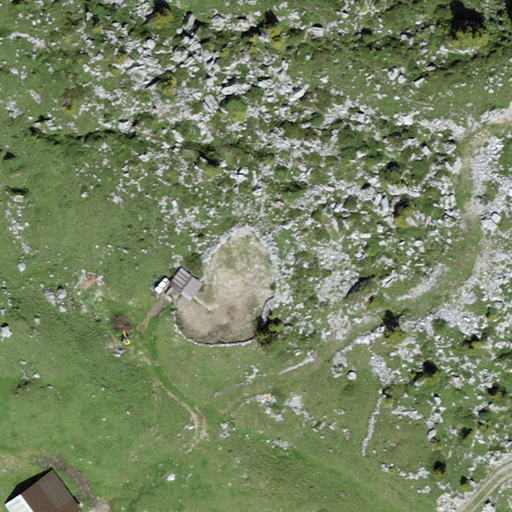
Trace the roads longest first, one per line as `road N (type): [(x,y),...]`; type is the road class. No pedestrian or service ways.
road 1 (track): [(99,507),(142,474),(190,452),(213,412),(246,390),(280,384),(372,323),(430,302),(458,267),(473,218),(466,151),(485,130)]
road 2 (track): [(99,511),(69,471),(37,459),(0,461)]
